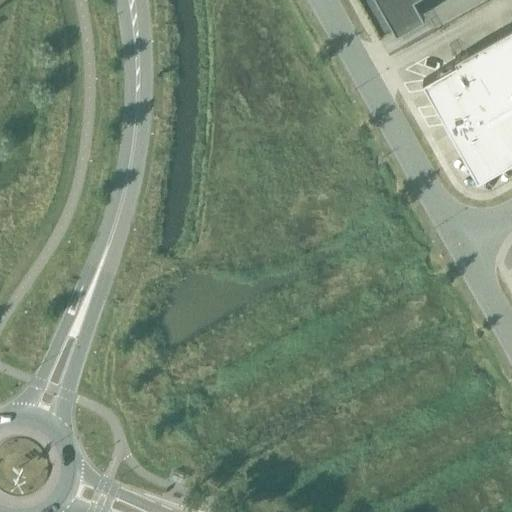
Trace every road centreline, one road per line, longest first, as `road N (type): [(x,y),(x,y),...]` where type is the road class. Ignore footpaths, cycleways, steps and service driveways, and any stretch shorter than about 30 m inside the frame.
road 1 (unclassified): [(458,245),(320,0)]
road 2 (secondary): [(104,255),(135,131),(131,0)]
road 3 (secondary): [(55,431),(104,255)]
road 4 (secondary): [(104,255),(19,416)]
